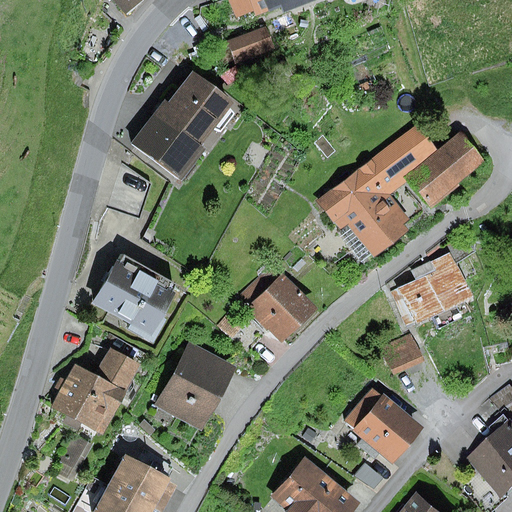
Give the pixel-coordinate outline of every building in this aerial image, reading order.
[(107,0),(121,16),(139,0),(107,0)] [(224,0),(232,19),(245,13),(247,17),(269,8),(271,13),(304,0),(224,0)] [(261,28),(221,41),(228,64),(269,50),(261,28)] [(78,88),(92,67),(81,59),(67,80),(78,88)] [(263,74),(270,87),(288,78),(281,65),(263,74)] [(223,103),(183,73),(161,102),(157,99),(146,114),(189,147),(223,103)] [(189,147),(146,114),(121,146),(169,182),(193,151),(189,147)] [(413,121),(309,201),(328,224),(330,222),(337,231),(343,227),(365,255),(398,230),(395,226),(403,220),(385,196),(402,182),(423,208),(425,206),(428,209),(457,186),(455,183),(481,163),(455,130),(433,147),(413,121)] [(149,185),(121,163),(105,209),(137,219),(149,185)] [(170,284),(114,252),(84,304),(119,324),(117,329),(141,343),(154,319),(151,317),(170,284)] [(410,280),(392,288),(393,290),(390,292),(404,325),(407,323),(408,324),(436,312),(467,299),(447,254),(426,264),(407,272),(410,280)] [(278,275),(241,308),(273,343),(310,309),(278,275)] [(511,355),(511,323),(502,326),(511,356),(511,355)] [(407,335),(377,347),(388,374),(418,362),(407,335)] [(231,367),(186,342),(150,406),(196,431),(231,367)] [(132,365),(103,349),(95,363),(84,357),(77,368),(70,364),(45,409),(62,418),(59,424),(72,431),(75,425),(93,435),(132,365)] [(347,429),(346,431),(356,440),(350,446),(367,460),(371,456),(384,467),(417,429),(377,394),(375,396),(369,391),(341,423),(347,429)] [(511,424),(473,456),(504,495),(511,488),(511,424)] [(84,442),(72,436),(58,462),(70,468),(84,442)] [(159,480),(117,456),(100,485),(143,509),(159,480)] [(299,458),(265,496),(270,501),(260,511),(343,511),(351,504),(299,458)] [(140,511),(143,509),(100,485),(85,511),(140,511)] [(452,511),(422,488),(402,511),(452,511)]
